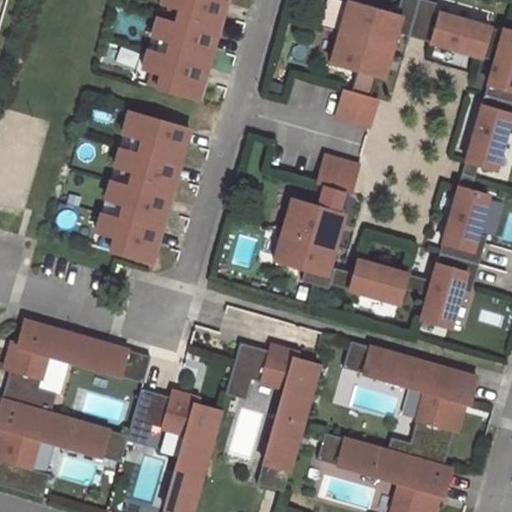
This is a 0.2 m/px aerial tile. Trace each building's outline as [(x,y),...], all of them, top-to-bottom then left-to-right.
[(209,0),(163,0),(162,5),(180,11),(176,25),(216,37),(226,5),(209,0)] [(348,1),(338,32),(392,47),(396,32),(409,36),(418,0),(399,0),(396,15),(348,1)] [(436,3),(426,0),(418,0),(409,36),(429,42),(494,60),(502,31),(438,12),(436,19),(432,18),(434,11),(436,3)] [(176,25),(157,20),(152,38),(170,43),(166,58),(207,70),(216,37),(176,25)] [(494,60),(484,95),(511,102),(511,31),(503,29),(502,31),(494,60)] [(383,78),(392,47),(338,32),(330,62),(357,70),(350,91),(343,89),(342,92),(335,117),(352,122),(360,94),(369,96),(376,76),(383,78)] [(166,58),(148,52),(142,70),(161,76),(156,90),(197,102),(207,70),(166,58)] [(360,94),(352,122),(369,126),(377,99),(369,96),(360,94)] [(511,102),(484,95),(465,161),(461,174),(474,177),(478,165),(495,169),(506,131),(509,120),(511,121),(511,102)] [(189,131),(128,113),(122,135),(141,141),(137,155),(178,167),(189,131)] [(137,155),(119,150),(113,168),(131,173),(127,188),(168,200),(178,167),(137,155)] [(341,160),(324,155),(316,183),(324,185),(318,206),(291,198),(282,229),(335,244),(344,214),(336,212),(342,191),(333,188),(341,160)] [(342,191),(350,193),(358,165),(341,160),(333,188),(342,191)] [(458,186),(439,253),(478,264),(483,247),(473,244),(476,233),(488,195),(470,190),(474,177),(461,174),(458,186)] [(127,188),(109,182),(103,200),(122,206),(117,220),(158,232),(168,200),(127,188)] [(117,220),(99,215),(94,233),(112,238),(108,253),(149,265),(158,232),(117,220)] [(335,244),(282,229),(273,260),(304,269),(301,281),(328,288),(330,284),(334,268),(329,266),(335,244)] [(473,244),(483,247),(486,236),(476,233),(473,244)] [(427,295),(419,319),(449,327),(460,289),(464,278),(473,281),(478,264),(439,253),(431,280),(406,273),(402,288),(427,295)] [(353,273),(334,268),(330,284),(398,304),(402,288),(406,273),(357,259),(353,273)] [(464,278),(460,289),(470,292),(473,281),(464,278)] [(47,355),(142,382),(150,356),(24,320),(18,342),(10,370),(1,399),(51,414),(54,404),(35,398),(39,385),(47,355)] [(12,340),(4,368),(10,370),(18,342),(12,340)] [(470,404),(478,377),(352,341),(345,368),(426,391),(411,444),(408,456),(444,466),(454,429),(449,428),(457,400),(466,402),(470,404)] [(285,389),(257,484),(283,492),(320,366),(298,359),(270,351),(240,342),(225,393),(235,396),(241,376),(251,379),(285,389)] [(272,345),(270,351),(298,359),(300,353),(272,345)] [(241,376),(235,396),(245,399),(251,379),(241,376)] [(35,398),(54,404),(58,391),(39,385),(35,398)] [(77,388),(71,408),(122,423),(128,403),(77,388)] [(185,434),(162,511),(191,511),(220,411),(198,405),(170,397),(141,388),(127,435),(126,439),(136,442),(142,422),(152,425),(185,434)] [(172,391),(170,397),(198,405),(200,399),(172,391)] [(0,455),(0,484),(42,497),(45,487),(26,482),(30,469),(38,438),(120,462),(126,439),(127,435),(51,414),(1,399),(0,403),(0,427),(2,428),(8,430),(0,455)] [(454,429),(458,431),(466,402),(457,400),(449,428),(454,429)] [(142,422),(136,442),(146,445),(152,425),(142,422)] [(391,511),(424,511),(430,491),(440,494),(444,495),(452,469),(444,466),(408,456),(389,451),(326,433),(318,459),(400,483),(391,511)] [(411,444),(392,439),(389,451),(408,456),(411,444)] [(26,482),(45,487),(49,474),(30,469),(26,482)] [(434,511),(440,494),(430,491),(424,511),(434,511)]
